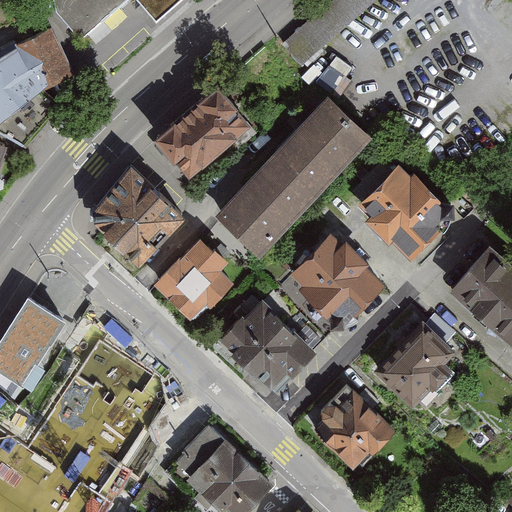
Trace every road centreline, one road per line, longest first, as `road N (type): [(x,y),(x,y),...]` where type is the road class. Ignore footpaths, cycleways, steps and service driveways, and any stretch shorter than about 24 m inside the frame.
road 1 (unclassified): [(267,433),(511,186)]
road 2 (secondary): [(33,222),(86,155),(256,0)]
road 3 (residential): [(33,222),(267,433)]
